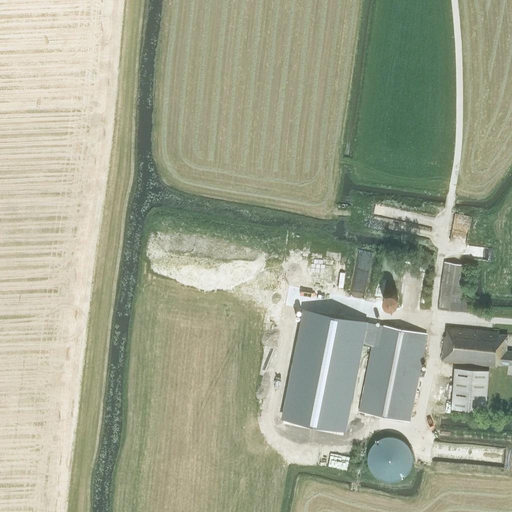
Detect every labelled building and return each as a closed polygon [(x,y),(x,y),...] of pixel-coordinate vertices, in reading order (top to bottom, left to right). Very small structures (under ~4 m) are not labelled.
[(458,232),(472,233),(473,213),(460,212),(458,232)] [(360,258),(369,259),(368,262),(372,262),(374,251),(361,250),(360,258)] [(399,280),(402,259),(383,257),(380,277),(399,280)] [(468,265),(444,261),(441,283),(438,309),(461,311),(471,312),(472,300),(462,299),(463,286),(465,286),(468,265)] [(383,298),(383,300),(384,302),(385,303),(386,305),(387,306),(390,307),(391,307),(393,306),(395,306),(396,305),(397,305),(398,304),(398,303),(399,302),(399,301),(399,298),(399,297),(398,296),(398,295),(396,293),(395,292),(393,291),(390,291),(388,292),(387,292),(386,293),(384,296),(383,298)] [(377,324),(305,310),(284,418),(344,430),(361,344),(363,345),(373,347),(377,324)] [(409,421),(426,334),(377,324),(360,411),(409,421)] [(446,337),(444,336),(442,362),(497,366),(497,363),(511,364),(511,351),(506,351),(507,335),(499,334),(499,332),(447,327),(446,337)] [(454,368),(451,409),(486,411),(489,370),(454,368)] [(368,455),(367,459),(368,463),(369,466),(370,470),(371,471),(373,474),(376,477),(378,478),(379,479),(381,480),(385,481),(386,481),(390,482),(394,481),(396,481),(399,480),(401,479),(403,478),(407,474),(408,473),(409,471),(410,470),(411,468),(412,464),(413,463),(413,461),(413,459),(413,455),(412,451),(411,450),(410,448),(408,445),(407,443),(406,442),(404,441),(401,439),(399,438),(396,437),(394,436),(390,436),(386,436),(385,437),(381,438),(379,439),(376,441),(375,442),(373,443),(372,445),(370,448),(369,450),(368,453),(368,455)]
